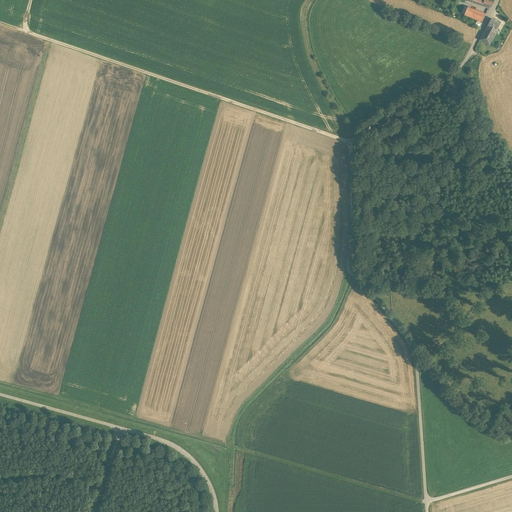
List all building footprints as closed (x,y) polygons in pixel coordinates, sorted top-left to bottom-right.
[(492,2),(487,0),(484,0),(484,2),(478,0),(467,0),(489,8),(492,2)] [(475,11),(467,7),(464,14),(473,17),(475,11)] [(486,15),(475,11),(473,17),(482,21),(486,15)] [(499,23),(491,18),(488,25),(495,29),(499,23)] [(495,29),(488,25),(480,40),(489,45),(497,30),(495,29)]
